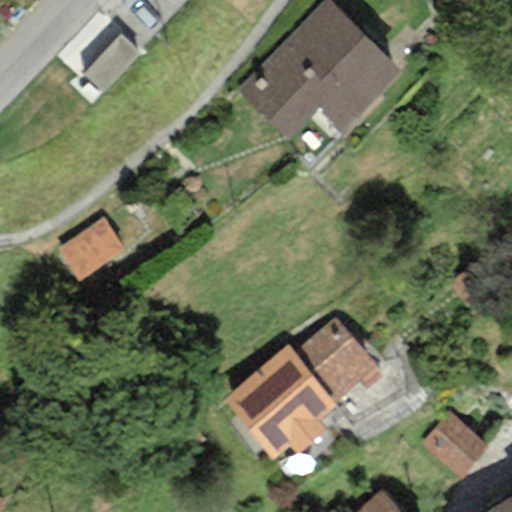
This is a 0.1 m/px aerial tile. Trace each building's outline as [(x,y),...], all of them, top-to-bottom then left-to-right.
[(399,73),(325,0),(323,0),(235,90),(286,140),(316,110),(340,133),(399,73)] [(116,35),(79,75),(101,96),(138,55),(116,35)] [(107,222),(55,254),(73,282),(124,251),(107,222)] [(381,377),(334,320),(290,352),(334,404),(358,381),(364,391),(381,377)] [(290,352),(286,346),(220,401),(270,460),(286,447),(292,454),(324,428),(316,419),(334,404),(290,352)] [(485,447),(446,415),(420,446),(459,479),(485,447)] [(395,511),(378,490),(357,511),(395,511)] [(511,511),(511,495),(485,511),(511,511)]
